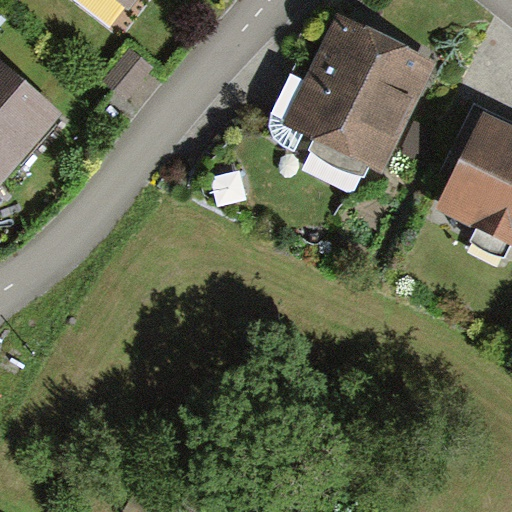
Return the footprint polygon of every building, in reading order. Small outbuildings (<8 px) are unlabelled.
[(110,0),(131,15),(142,0),(110,0)] [(339,18),(284,130),(384,179),(439,67),(339,18)] [(154,71),(131,52),(103,86),(127,105),(154,71)] [(0,195),(63,122),(0,68),(0,195)] [(511,130),(484,118),(437,214),(511,250),(511,130)] [(424,159),(437,134),(416,124),(403,149),(424,159)] [(219,511),(194,492),(178,511),(219,511)]
